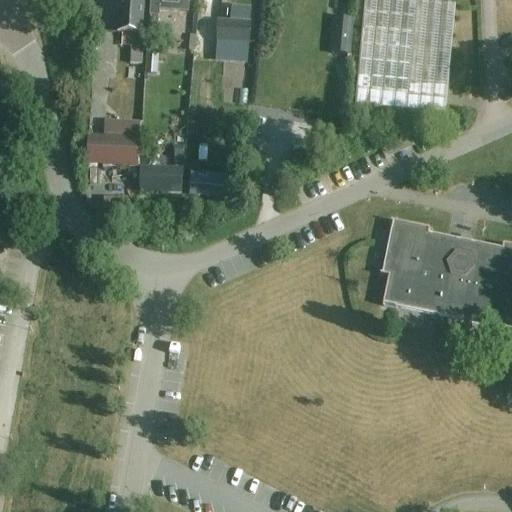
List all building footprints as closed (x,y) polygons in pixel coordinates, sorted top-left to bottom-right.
[(140,36),(142,0),(119,0),(117,34),(129,35),(140,36)] [(447,94),(456,7),(385,0),(365,0),(355,107),(445,117),(446,110),(447,94)] [(253,25),(219,23),(218,45),(251,47),(253,25)] [(129,35),(128,51),(145,52),(146,36),(140,36),(129,35)] [(334,44),(333,56),(350,57),(351,45),(334,44)] [(147,53),(145,77),(157,77),(159,54),(147,53)] [(266,61),(266,86),(318,87),(319,62),(266,61)] [(262,118),(316,119),(317,92),(263,91),(262,118)] [(139,141),(88,139),(87,170),(138,171),(139,141)] [(140,171),(140,194),(181,194),(182,171),(140,171)] [(210,182),(188,183),(189,198),(210,198),(210,182)] [(501,250),(428,236),(429,231),(390,223),(379,276),(388,278),(382,308),(511,334),(511,247),(502,246),(501,250)]
